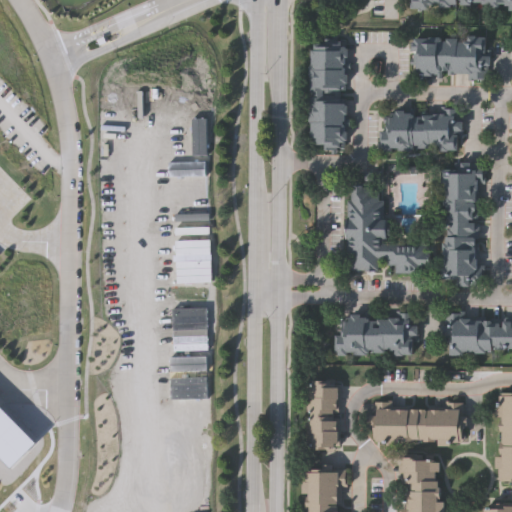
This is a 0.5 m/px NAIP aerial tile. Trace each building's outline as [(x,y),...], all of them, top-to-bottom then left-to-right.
[(511,0),(511,8),(510,8),(510,4),(506,3),(506,2),(501,2),(501,6),(489,5),(489,3),(483,2),(483,0),(472,0),(472,3),(461,3),(461,0),(458,0),(458,2),(452,2),(452,5),(440,5),(440,1),(435,1),(435,3),(431,3),(431,8),(413,7),(413,0),(511,0)] [(470,72),(456,72),(456,73),(448,73),(449,68),(443,68),(443,77),(438,77),(438,74),(424,73),(424,71),(416,70),(416,63),(411,63),(411,56),(415,56),(415,49),(412,49),(413,39),(416,40),(416,36),(431,36),(431,35),(443,35),(443,39),(447,39),(447,36),(459,36),(458,40),(464,40),(464,38),(468,39),(468,33),(477,33),(477,35),(487,35),(487,48),(492,48),(491,70),(488,70),(488,78),(475,77),(475,78),(469,78),(470,72)] [(309,120),(309,109),(310,109),(310,94),(315,94),(315,91),(310,91),(311,75),(309,75),(309,63),(311,63),(311,48),(314,48),(314,39),(342,39),(342,44),(346,44),(346,47),(348,47),(348,61),(351,61),(351,67),(346,67),(346,73),(348,73),(348,81),(345,81),(345,88),(339,88),(339,95),(341,95),(341,97),(346,97),(345,103),(347,103),(347,113),(346,113),(346,117),(350,117),(350,124),(347,124),(347,140),(345,140),(345,146),(337,146),(337,153),(332,153),(332,149),(324,149),(325,144),(313,143),(313,138),(310,138),(310,120),(309,120)] [(464,136),(459,136),(459,149),(449,149),(449,151),(440,150),(440,145),(436,145),(436,144),(431,144),(431,147),(419,147),(419,144),(415,144),(415,148),(411,148),(411,150),(399,149),(400,147),(393,147),(393,150),(383,150),(383,147),(380,147),(381,130),(387,130),(387,121),(384,121),(385,114),(394,114),(394,112),(397,111),(397,109),(406,109),(405,112),(412,112),(412,114),(415,114),(415,115),(423,115),(422,114),(430,114),(430,112),(442,112),(442,105),(447,105),(447,107),(460,107),(460,120),(464,120),(464,136)] [(445,279),(446,277),(441,276),(441,263),(444,263),(444,252),(442,252),(443,241),(446,241),(446,235),(448,235),(448,224),(446,224),(448,215),(451,215),(451,211),(447,211),(447,205),(444,204),(445,193),(446,194),(445,182),(442,182),(443,168),(460,168),(461,161),(471,161),(471,163),(479,163),(478,164),(485,164),(486,177),(485,182),(479,182),(479,203),(476,203),(477,209),(479,209),(479,218),(470,219),(470,222),(480,222),(480,231),(480,237),(477,237),(477,247),(480,247),(480,251),(479,251),(479,264),(484,264),(484,269),(482,269),(482,281),(476,281),(476,287),(461,286),(461,284),(458,284),(459,280),(445,279)] [(378,268),(350,268),(350,255),(347,255),(347,236),(346,236),(346,216),(347,216),(348,197),(351,197),(351,183),(363,183),(363,186),(372,186),(372,189),(379,189),(379,198),(384,198),(384,215),(387,215),(387,220),(391,220),(391,233),(387,233),(387,236),(383,236),(383,242),(428,242),(428,249),(430,249),(430,265),(423,265),(423,273),(395,272),(395,264),(386,264),(387,256),(379,256),(378,268)] [(449,353),(449,340),(443,340),(444,322),(447,322),(447,310),(462,311),(463,318),(471,319),(492,320),(492,317),(501,317),(501,323),(504,323),(505,316),(511,316),(511,346),(507,346),(507,347),(496,347),(496,344),(493,344),(493,348),(485,348),(485,351),(475,351),(475,349),(463,349),(463,353),(449,353)] [(403,311),(403,312),(415,313),(415,322),(419,322),(418,331),(420,331),(419,342),(414,342),(413,351),(404,350),(403,352),(395,352),(395,347),(391,347),(391,345),(386,345),(385,350),(374,350),(374,347),(370,347),(370,350),(367,350),(367,353),(354,352),(354,350),(348,350),(347,352),(337,352),(338,348),(335,348),(335,332),(342,331),(342,327),(339,327),(339,321),(348,321),(348,317),(351,317),(351,314),(360,314),(360,317),(370,317),(370,321),(377,321),(377,319),(389,319),(389,317),(397,317),(397,311),(403,311)] [(334,449),(326,449),(326,447),(312,446),(312,442),(308,442),(308,429),(306,429),(307,416),(311,416),(311,409),(307,409),(307,395),(308,395),(308,383),(313,383),(313,378),(341,379),(340,397),(339,397),(339,411),(334,410),(334,414),(339,414),(339,428),(340,428),(340,444),(334,444),(334,449)] [(511,478),(499,478),(500,466),(496,466),(496,454),(499,454),(500,439),(502,439),(502,429),(500,429),(500,417),(502,418),(502,415),(496,414),(497,401),(500,402),(500,392),(502,393),(502,390),(511,390),(511,478)] [(375,398),(393,399),(393,403),(409,404),(409,407),(428,407),(428,404),(445,405),(445,399),(463,399),(463,413),(467,413),(467,423),(463,423),(463,440),(453,440),(453,444),(439,443),(439,436),(436,436),(436,439),(424,439),(424,437),(413,437),(413,439),(402,439),(402,436),(399,436),(399,443),(387,443),(387,439),(378,439),(378,437),(374,436),(375,425),(370,425),(370,413),(375,413),(375,398)] [(402,454),(434,455),(434,458),(440,459),(440,469),(436,469),(436,478),(439,478),(438,484),(441,484),(441,499),(445,500),(444,511),(401,511),(401,506),(409,506),(410,481),(403,481),(403,470),(400,470),(400,462),(402,462),(402,454)] [(309,511),(309,505),(307,505),(307,497),(309,497),(309,491),(303,490),(303,479),(306,479),(306,470),(309,470),(309,466),(323,467),(323,462),(333,462),(332,467),(347,467),(346,480),(348,480),(348,485),(342,485),(341,501),(338,501),(338,509),(348,509),(347,511),(309,511)] [(484,511),(484,505),(488,506),(488,502),(511,502),(511,511),(484,511)]
